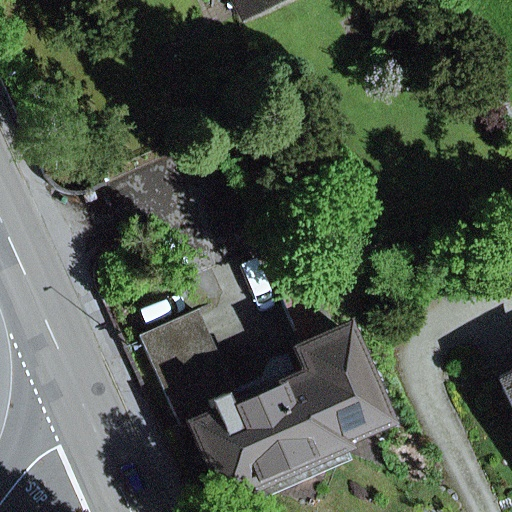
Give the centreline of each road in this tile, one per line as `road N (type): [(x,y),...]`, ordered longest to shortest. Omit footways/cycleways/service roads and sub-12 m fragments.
road 1 (residential): [(488,511),(406,328),(511,279)]
road 2 (primary): [(0,224),(88,428)]
road 3 (tertiary): [(0,510),(88,428)]
